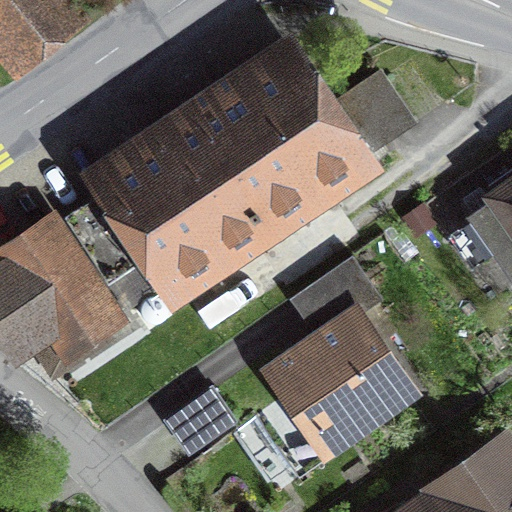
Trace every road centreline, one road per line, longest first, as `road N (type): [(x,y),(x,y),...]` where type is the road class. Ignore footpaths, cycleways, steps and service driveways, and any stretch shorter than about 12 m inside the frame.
road 1 (unclassified): [(0,131),(188,0)]
road 2 (residential): [(127,511),(0,382)]
